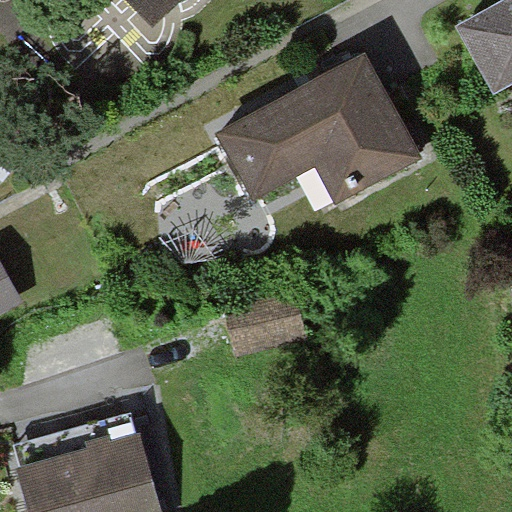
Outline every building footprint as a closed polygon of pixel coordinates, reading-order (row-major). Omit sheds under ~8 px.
[(124,0),(153,28),(180,0),(124,0)] [(511,0),(503,0),(458,25),(496,92),(511,82),(511,0)] [(337,200),(419,160),(372,63),(349,75),(222,136),(255,204),(323,171),(337,200)] [(0,318),(27,304),(0,254),(0,318)] [(164,511),(145,437),(97,450),(15,471),(25,511),(164,511)]
